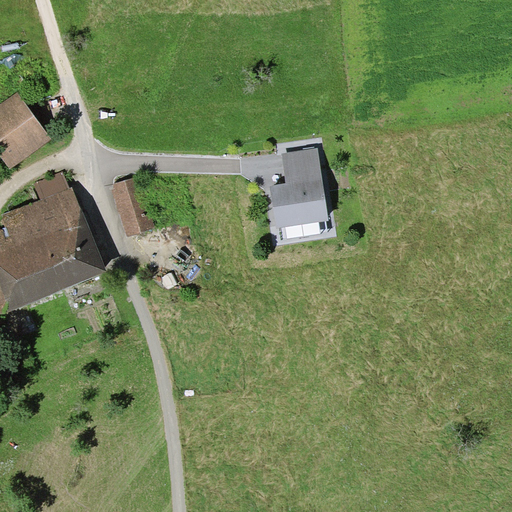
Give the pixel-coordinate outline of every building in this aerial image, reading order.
[(18,92),(0,103),(0,155),(9,169),(51,141),(18,92)] [(318,148),(281,153),(286,184),(270,186),(277,228),(329,220),(318,148)] [(42,199),(69,189),(63,172),(35,183),(42,199)] [(139,177),(109,185),(125,239),(155,230),(139,177)] [(42,199),(1,215),(6,228),(0,229),(0,313),(107,273),(73,187),(69,189),(42,199)]
